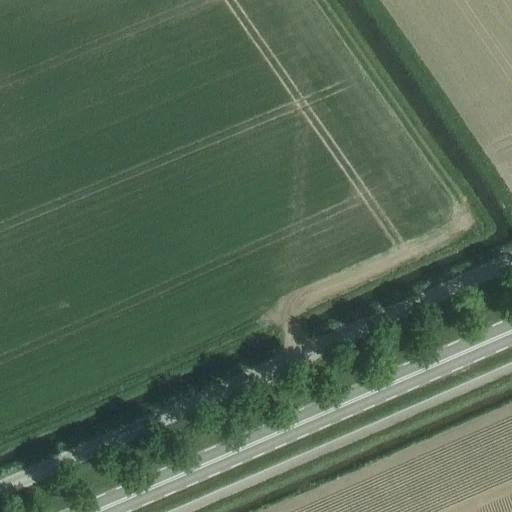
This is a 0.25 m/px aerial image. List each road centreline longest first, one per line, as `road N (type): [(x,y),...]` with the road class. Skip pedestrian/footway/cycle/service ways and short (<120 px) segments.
road 1 (unclassified): [(0,480),(511,260)]
road 2 (primary): [(91,511),(511,328)]
